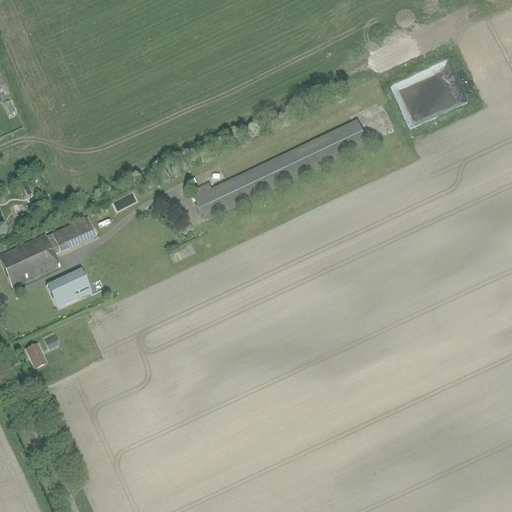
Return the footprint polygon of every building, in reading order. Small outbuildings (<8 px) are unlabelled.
[(10,102),(5,104),(9,115),(15,112),(10,102)] [(357,121),(212,190),(209,185),(192,193),(206,222),(368,145),(357,121)] [(25,185),(17,189),(22,197),(29,194),(25,185)] [(46,237),(0,257),(0,263),(12,290),(60,269),(46,237)] [(66,277),(46,287),(47,287),(53,299),(55,303),(63,300),(65,305),(77,299),(74,294),(88,288),(86,284),(81,271),(81,270),(70,276),(71,279),(68,280),(66,277)] [(53,348),(50,340),(44,342),(48,350),(53,348)] [(37,346),(26,351),(36,370),(46,365),(37,346)]
